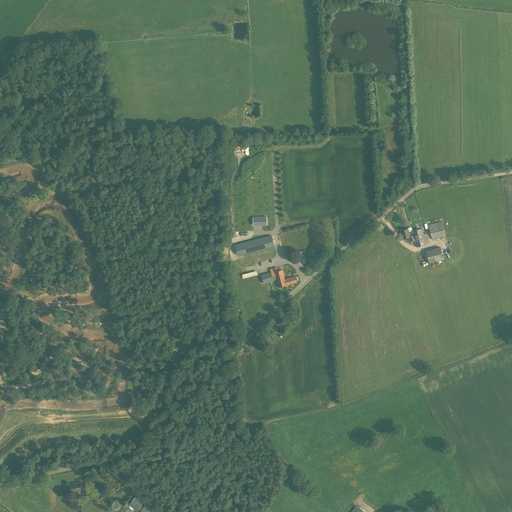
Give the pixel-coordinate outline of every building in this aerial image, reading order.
[(442,221),(428,225),(432,240),(446,236),(442,221)] [(412,231),(416,247),(426,245),(425,242),(429,241),(427,233),(423,234),(422,228),(412,231)] [(415,241),(412,231),(409,232),(408,229),(401,230),(403,239),(409,237),(410,242),(415,241)] [(261,239),(261,240),(235,247),(237,255),(269,247),(270,249),(275,248),(274,246),(271,236),(264,238),(265,239),(264,239),(263,239),(261,239)] [(429,263),(443,259),(440,247),(425,251),(429,263)] [(282,270),(275,272),(275,271),(258,276),(237,281),(240,292),(261,286),(260,284),(277,280),(279,287),(286,285),(285,280),(282,270)] [(285,280),(286,285),(297,282),(295,276),(290,277),(291,278),(285,280)] [(81,493),(80,490),(79,483),(69,484),(70,492),(77,491),(79,500),(86,498),(85,492),(81,493)] [(129,505),(127,507),(133,511),(134,510),(136,511),(153,511),(145,505),(145,506),(143,505),(144,504),(135,497),(129,504),(129,505)]
